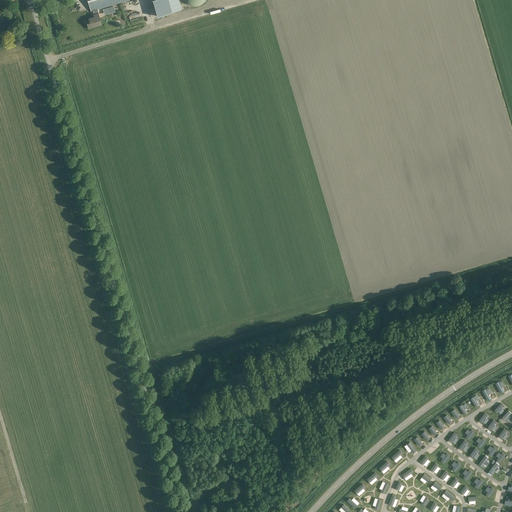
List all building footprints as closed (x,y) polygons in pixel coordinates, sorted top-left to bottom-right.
[(87,0),(91,11),(92,11),(97,9),(128,0),(87,0)] [(178,0),(152,0),(157,16),(181,9),(178,0)] [(102,24),(97,9),(92,11),(94,15),(94,16),(88,18),(90,22),(87,23),(88,28),(102,24)] [(488,400),(491,399),(486,389),(483,391),(488,400)] [(501,403),(494,410),(497,413),(504,406),(501,403)] [(465,415),(468,413),(462,405),(459,407),(465,415)] [(511,413),(509,410),(502,418),(505,420),(511,413)] [(488,415),(485,413),(479,420),(482,423),(488,415)] [(491,430),(496,422),(493,420),(488,427),(491,430)] [(507,431),(504,428),(498,436),(502,438),(507,431)] [(469,439),(475,432),(471,429),(466,437),(469,439)] [(458,434),(454,432),(448,440),(452,442),(458,434)] [(480,448),(486,440),(482,437),(477,445),(480,448)] [(462,450),(468,442),(464,440),(459,447),(462,450)] [(416,450),(410,442),(407,444),(413,452),(416,450)] [(491,456),(497,448),(494,446),(488,454),(491,456)] [(473,458),(478,450),(475,448),(469,455),(473,458)] [(392,457),(394,460),(402,452),(399,450),(392,457)] [(500,463),(506,455),(502,452),(497,460),(500,463)] [(450,455),(447,453),(441,460),(444,463),(450,455)] [(482,466),(489,458),(485,455),(479,464),(482,466)] [(379,468),(382,471),(390,463),(387,461),(379,468)] [(461,464),(458,461),(452,469),(455,472),(461,464)] [(492,475),(499,465),(496,462),(489,472),(492,475)] [(413,472),(411,468),(402,475),(405,478),(413,472)] [(472,472),(469,470),(463,477),(467,480),(472,472)] [(367,479),(370,482),(377,475),(375,472),(367,479)] [(430,478),(424,474),(421,477),(428,482),(430,478)] [(451,484),(454,486),(459,480),(456,478),(451,484)] [(475,486),(478,489),(483,481),(480,479),(475,486)] [(385,482),(380,492),(384,494),(389,484),(385,482)] [(441,486),(435,482),(432,485),(439,490),(441,486)] [(355,490),(358,492),(364,486),(362,484),(355,490)] [(491,487),(486,495),(489,497),(495,490),(491,487)] [(455,496),(446,490),(443,494),(452,500),(455,496)] [(349,497),(347,500),(355,507),(358,504),(349,497)] [(438,504),(434,502),(430,509),(433,511),(438,504)]
